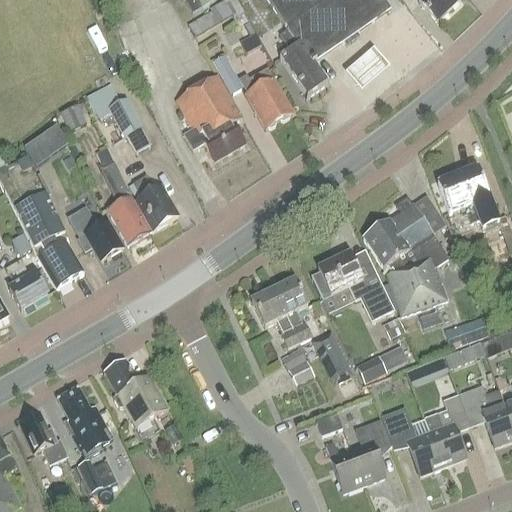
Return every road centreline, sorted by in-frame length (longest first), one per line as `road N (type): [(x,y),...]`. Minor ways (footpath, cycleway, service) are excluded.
road 1 (secondary): [(168,293),(406,122),(511,24)]
road 2 (residential): [(306,511),(286,460),(231,412),(168,293)]
road 3 (secondary): [(0,393),(168,293)]
